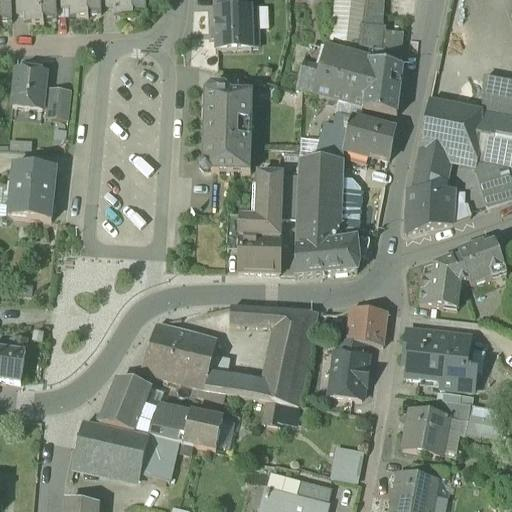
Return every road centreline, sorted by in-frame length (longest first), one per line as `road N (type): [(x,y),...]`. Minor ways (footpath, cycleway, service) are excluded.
road 1 (residential): [(108,46),(86,249),(158,254)]
road 2 (residential): [(433,0),(388,261)]
road 3 (residential): [(388,261),(370,294),(156,304)]
road 4 (residential): [(361,511),(405,266)]
road 5 (residential): [(158,254),(168,46)]
road 6 (residential): [(156,304),(113,362),(58,406)]
